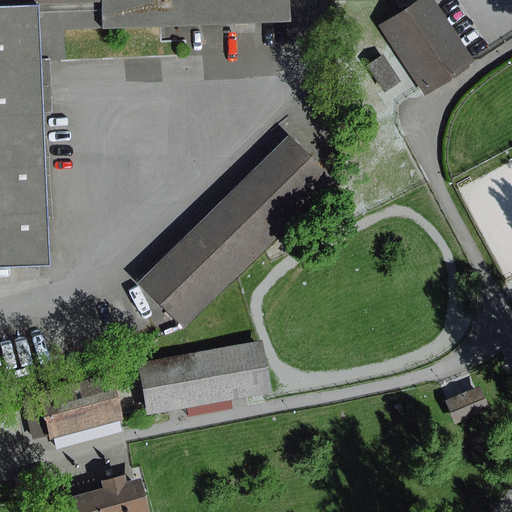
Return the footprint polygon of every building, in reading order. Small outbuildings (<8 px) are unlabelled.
[(0,0),(0,7),(42,5),(45,61),(66,60),(65,30),(292,20),(290,0),(0,0)] [(429,0),(425,0),(381,28),(424,96),(471,67),(429,0)] [(42,5),(0,7),(0,266),(52,265),(45,61),(42,5)] [(384,55),(368,65),(385,92),(401,82),(384,55)] [(332,185),(285,139),(135,289),(181,335),(332,185)] [(273,393),(264,341),(140,363),(149,415),(273,393)] [(125,418),(113,375),(41,394),(41,397),(52,435),(52,437),(125,418)] [(481,385),(447,398),(457,423),(491,411),(481,385)] [(52,435),(41,397),(23,402),(33,440),(52,435)] [(48,469),(15,478),(19,495),(53,486),(48,469)] [(151,511),(143,479),(129,483),(127,475),(101,482),(103,491),(62,502),(65,511),(151,511)]
